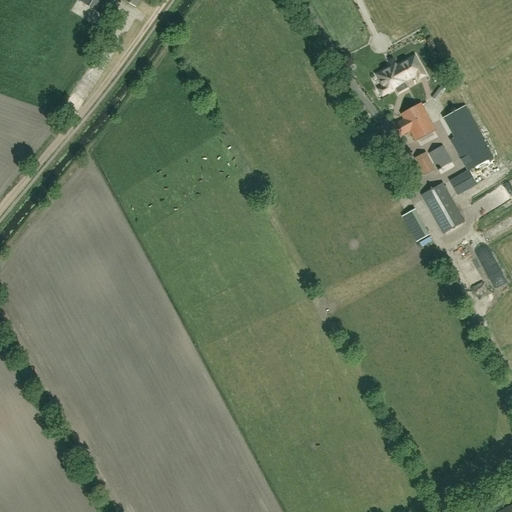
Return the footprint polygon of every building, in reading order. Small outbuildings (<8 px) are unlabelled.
[(79,0),(101,14),(109,0),(79,0)] [(426,77),(423,71),(415,57),(397,67),(396,65),(377,74),(383,85),(377,88),(381,96),(405,83),(404,81),(415,75),(418,82),(426,77)] [(445,81),(432,99),(437,103),(451,85),(445,81)] [(403,136),(411,132),(415,140),(435,130),(421,104),(401,115),(404,120),(396,124),(403,136)] [(488,171),(496,167),(491,158),(493,157),(465,106),(439,120),(467,171),(449,180),(458,197),(481,183),(492,177),(488,171)] [(441,174),(454,167),(442,146),(429,153),(441,174)] [(435,170),(426,153),(415,158),(424,175),(435,170)] [(443,183),(422,195),(443,233),(464,222),(443,183)] [(495,192),(500,205),(511,200),(511,198),(507,187),(495,192)] [(429,235),(415,209),(404,215),(419,241),(429,235)] [(439,249),(427,255),(429,260),(441,254),(439,249)] [(486,293),(480,282),(483,281),(478,271),(469,275),(480,296),(486,293)]
